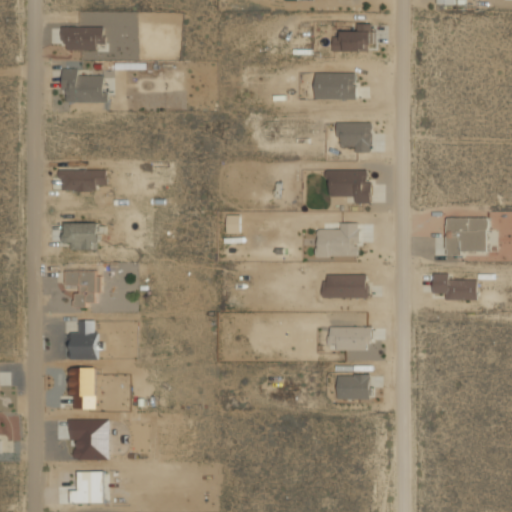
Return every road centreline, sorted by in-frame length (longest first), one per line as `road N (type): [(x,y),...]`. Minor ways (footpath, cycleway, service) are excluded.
road 1 (residential): [(399,0),(401,511)]
road 2 (residential): [(36,0),(36,511)]
